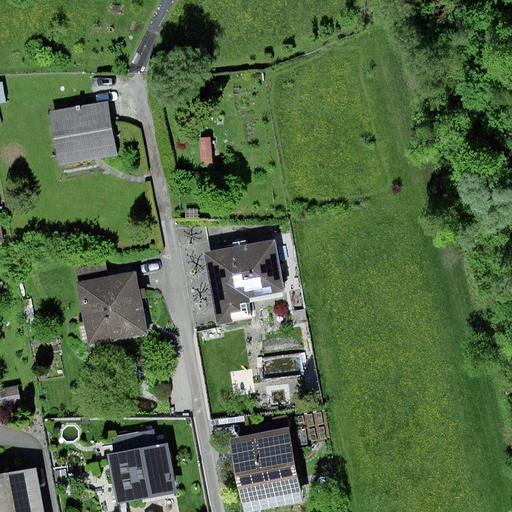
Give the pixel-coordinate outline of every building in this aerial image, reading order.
[(103,105),(45,112),(51,165),(109,158),(103,105)] [(267,244),(197,254),(207,324),(251,318),(249,301),(274,297),(267,244)] [(129,276),(71,284),(80,347),(138,338),(129,276)] [(283,432),(226,441),(236,511),(252,511),(294,506),(283,432)] [(158,437),(98,446),(107,503),(167,495),(158,437)] [(35,511),(28,469),(0,474),(0,511),(35,511)]
